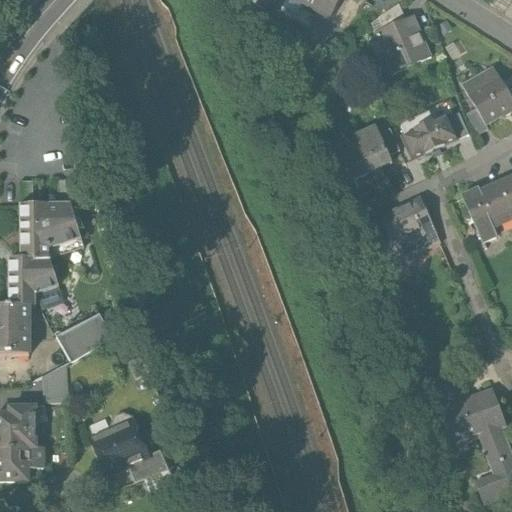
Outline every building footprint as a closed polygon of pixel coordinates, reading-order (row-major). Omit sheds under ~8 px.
[(296,0),(330,20),(341,0),(296,0)] [(369,26),(374,37),(405,24),(398,7),(369,26)] [(405,24),(374,37),(392,77),(431,61),(413,20),(405,24)] [(314,62),(299,39),(278,53),(289,78),(314,62)] [(511,104),(493,71),(462,89),(484,128),(511,112),(511,104)] [(443,121),(401,141),(411,164),(454,144),(443,121)] [(359,152),(344,158),(349,170),(355,183),(370,176),(373,183),(383,178),(380,172),(392,167),(388,159),(378,137),(375,130),(353,140),(359,152)] [(389,132),(378,137),(388,159),(399,154),(389,132)] [(355,183),(349,170),(338,174),(347,196),(359,192),(355,183)] [(57,182),(57,206),(69,206),(70,209),(93,202),(86,177),(69,182),(57,182)] [(476,194),(459,201),(480,247),(494,241),(490,232),(511,222),(511,181),(477,196),(476,194)] [(20,183),(20,207),(32,207),(32,183),(20,183)] [(438,244),(420,203),(380,222),(382,225),(391,245),(372,254),(378,267),(377,268),(378,272),(383,270),(399,262),(438,244)] [(20,207),(20,260),(48,260),(48,250),(80,240),(70,209),(69,206),(57,206),(32,207),(20,207)] [(382,225),(363,234),(372,254),(391,245),(382,225)] [(8,260),(8,306),(8,307),(28,307),(28,308),(35,308),(34,295),(37,294),(57,288),(48,260),(20,260),(8,260)] [(61,303),(57,288),(37,294),(42,309),(61,303)] [(0,306),(0,356),(28,356),(28,308),(28,307),(8,307),(8,306),(0,306)] [(99,317),(56,339),(71,365),(112,341),(99,317)] [(66,367),(43,378),(44,406),(68,406),(66,367)] [(433,382),(443,411),(469,401),(458,372),(433,382)] [(491,392),(469,401),(443,411),(436,414),(448,448),(477,437),(494,478),(475,485),(485,509),(511,498),(511,454),(502,431),(506,429),(491,392)] [(158,405),(143,410),(147,424),(162,419),(158,405)] [(0,417),(0,451),(36,451),(36,423),(46,423),(46,409),(7,409),(7,417),(0,417)] [(150,460),(149,458),(133,420),(123,417),(114,420),(110,430),(111,434),(90,443),(106,479),(127,470),(150,460)] [(45,451),(36,451),(0,451),(0,486),(28,486),(27,472),(46,472),(45,451)] [(169,474),(160,454),(149,458),(150,460),(127,470),(135,487),(169,474)]
